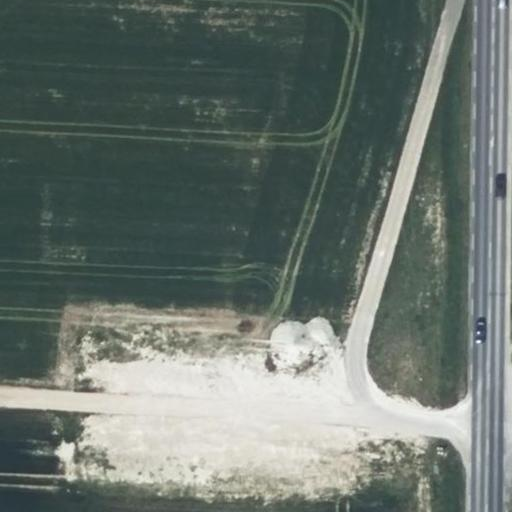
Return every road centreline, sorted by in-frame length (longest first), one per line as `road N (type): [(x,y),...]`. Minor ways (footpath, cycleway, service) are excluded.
road 1 (primary): [(489,0),(482,511)]
road 2 (track): [(450,0),(347,352),(365,415)]
road 3 (track): [(0,399),(365,415)]
road 4 (track): [(511,431),(365,415)]
